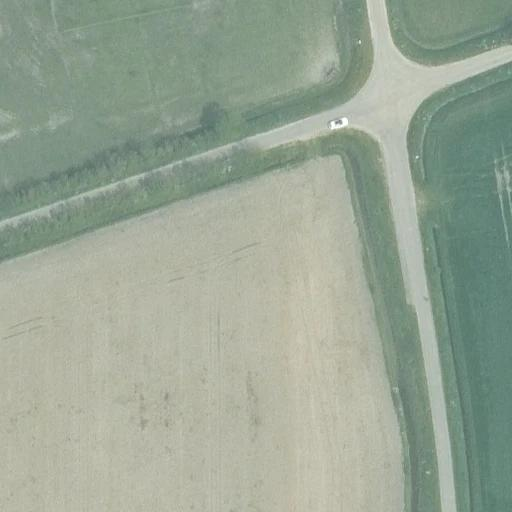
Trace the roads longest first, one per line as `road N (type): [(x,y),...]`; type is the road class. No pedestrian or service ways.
road 1 (unclassified): [(448,511),(388,96)]
road 2 (unclassified): [(0,230),(388,96)]
road 3 (unclassified): [(388,96),(511,51)]
